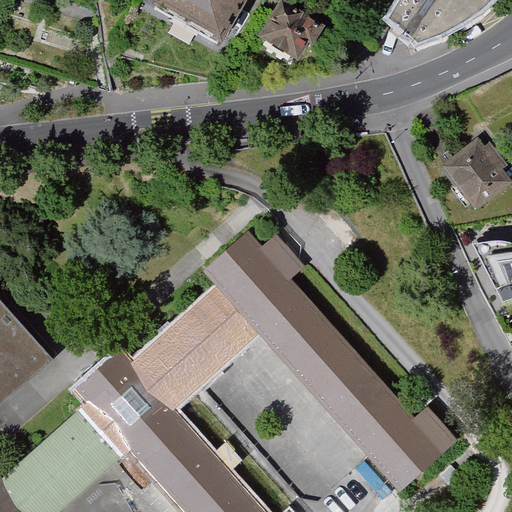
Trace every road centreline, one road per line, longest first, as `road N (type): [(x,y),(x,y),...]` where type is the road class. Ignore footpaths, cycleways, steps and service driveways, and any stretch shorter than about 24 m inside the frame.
road 1 (tertiary): [(386,95),(0,142)]
road 2 (residential): [(511,371),(466,285),(386,95)]
road 3 (tertiary): [(511,36),(386,95)]
